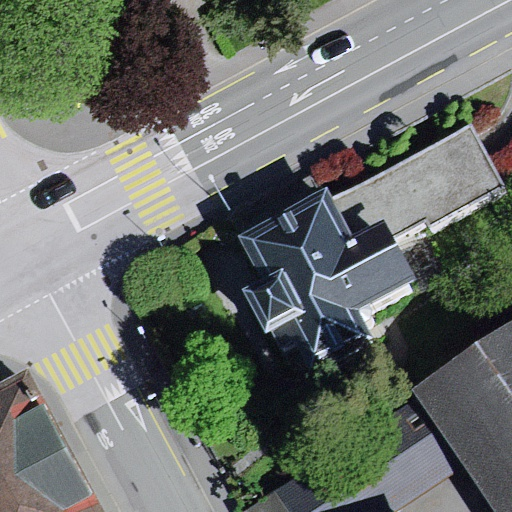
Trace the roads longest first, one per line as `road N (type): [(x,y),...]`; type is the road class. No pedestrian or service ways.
road 1 (residential): [(25,248),(504,0)]
road 2 (residential): [(25,248),(166,511)]
